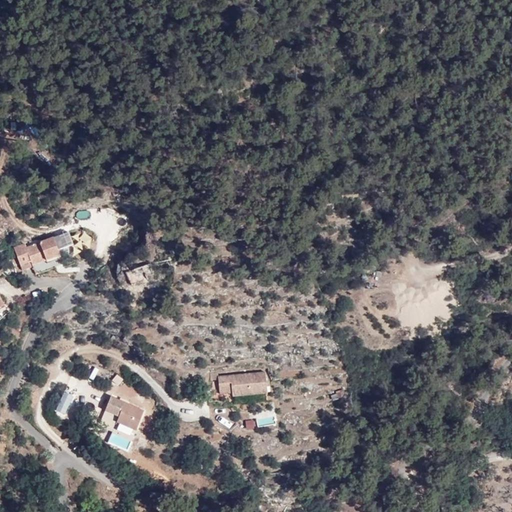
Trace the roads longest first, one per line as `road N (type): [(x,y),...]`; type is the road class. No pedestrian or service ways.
road 1 (residential): [(511,452),(446,473),(420,468),(421,444),(473,414),(465,396),(437,380),(435,360),(511,319)]
road 2 (residential): [(73,470),(9,398),(35,322),(68,296),(86,256)]
road 3 (residential): [(102,476),(37,411),(57,362),(75,349),(99,347),(133,362)]
